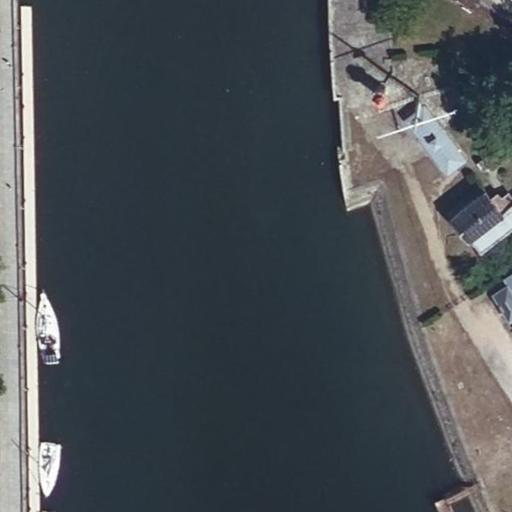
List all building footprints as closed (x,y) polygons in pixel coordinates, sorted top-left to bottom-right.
[(388,87),(389,84),(388,82),(387,80),(385,79),(383,78),(381,78),(378,79),(377,81),(376,83),(376,86),(377,88),(378,90),(380,91),(383,91),(385,90),(387,89),(388,87)] [(425,102),(407,116),(449,169),(467,155),(425,102)] [(511,136),(510,133),(484,152),(493,165),(511,151),(511,136)] [(511,223),(511,200),(507,193),(500,198),(496,193),(489,198),(483,190),(453,213),(478,248),(511,223)] [(511,313),(511,284),(509,279),(494,289),(511,315),(511,313)]
